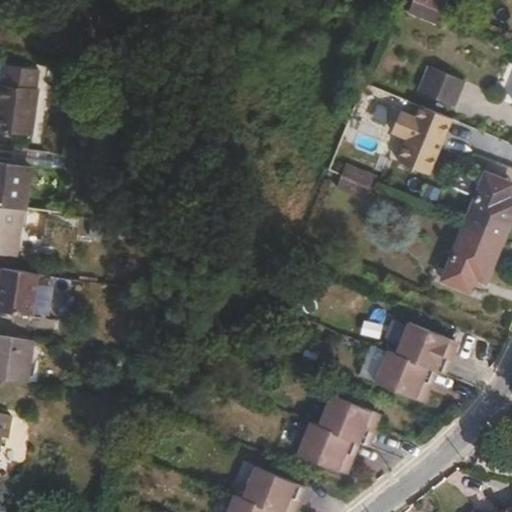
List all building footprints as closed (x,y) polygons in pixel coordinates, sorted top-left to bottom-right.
[(443,12),(414,0),(412,0),(408,12),(438,24),(443,12)] [(414,0),(443,12),(448,0),(414,0)] [(40,63),(8,59),(6,78),(3,78),(0,95),(0,125),(32,130),(33,122),(36,92),(40,63)] [(467,77),(433,64),(421,93),(456,107),(467,77)] [(391,138),(405,145),(395,167),(428,183),(456,125),(422,109),(417,120),(403,113),(391,138)] [(33,163),(0,158),(0,197),(27,202),(33,163)] [(346,166),(342,176),(373,190),(377,179),(346,166)] [(463,227),(502,244),(511,218),(511,199),(507,197),(511,185),(511,183),(486,173),(463,227)] [(373,190),(342,176),(336,189),(367,203),(373,190)] [(0,247),(19,250),(25,205),(0,201),(0,247)] [(486,280),(502,244),(463,227),(442,279),(469,290),(475,276),(486,280)] [(13,307),(53,313),(55,297),(38,294),(39,288),(18,285),(17,289),(0,286),(0,308),(13,311),(13,307)] [(53,313),(71,316),(73,300),(55,297),(53,313)] [(73,300),(71,316),(71,320),(88,322),(91,302),(73,300)] [(398,353),(439,370),(447,373),(453,360),(450,358),(444,356),(446,350),(453,350),(457,341),(411,322),(398,353)] [(0,372),(15,375),(21,334),(0,330),(0,372)] [(434,384),(439,370),(398,353),(390,349),(377,380),(423,400),(427,389),(423,387),(425,381),(430,382),(434,384)] [(444,356),(450,358),(453,350),(446,350),(444,356)] [(321,423),(362,439),(371,443),(376,430),(373,429),(368,427),(370,421),(375,422),(380,411),(334,392),(321,423)] [(0,409),(0,469),(6,432),(13,432),(16,411),(0,409)] [(356,454),(362,439),(321,423),(313,419),(300,451),(345,469),(350,458),(345,456),(348,451),(352,452),(356,454)] [(256,464),(243,494),(285,511),(289,511),(294,502),(289,500),(292,494),(296,496),(300,498),(306,484),(256,464)] [(284,511),(285,511),(243,494),(235,491),(226,511),(284,511)]
